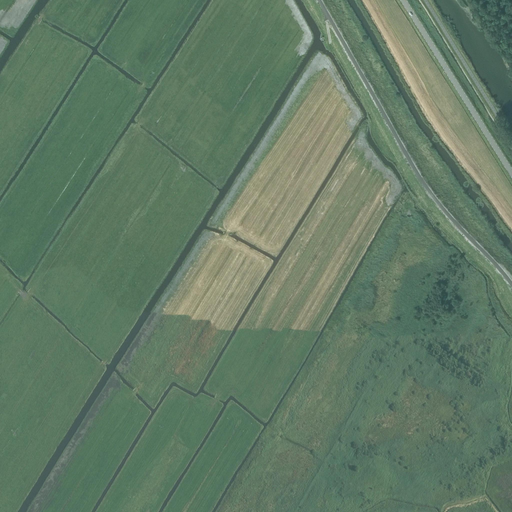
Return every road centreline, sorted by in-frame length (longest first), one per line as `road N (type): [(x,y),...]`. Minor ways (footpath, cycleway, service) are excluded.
road 1 (unclassified): [(511,286),(420,179),(319,0)]
road 2 (tertiary): [(511,173),(403,0)]
road 3 (unknown): [(418,0),(511,150)]
